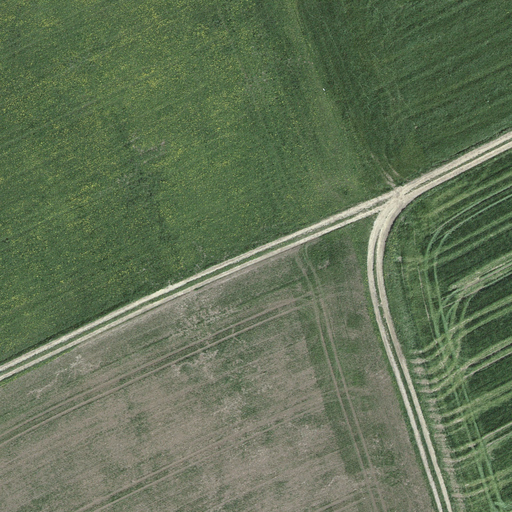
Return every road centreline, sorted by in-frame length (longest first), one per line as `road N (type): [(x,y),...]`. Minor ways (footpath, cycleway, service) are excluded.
road 1 (track): [(0,378),(126,312),(511,143)]
road 2 (track): [(441,511),(373,272),(376,238),(393,199)]
